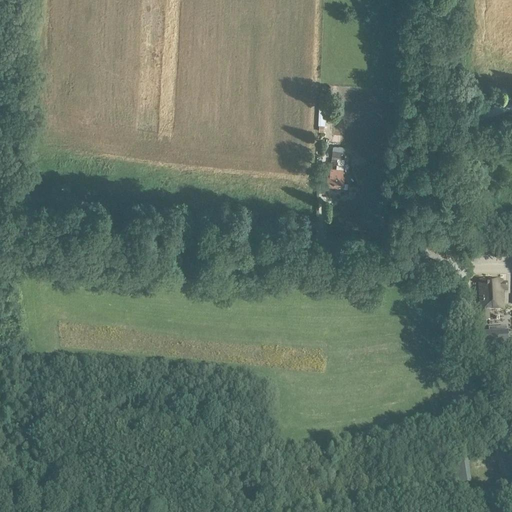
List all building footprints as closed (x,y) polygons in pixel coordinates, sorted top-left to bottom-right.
[(332,150),(331,160),(338,160),(344,161),(345,152),(344,152),(332,150)] [(330,167),(329,174),(342,176),(343,169),(330,167)] [(342,176),(329,174),(328,174),(326,187),(343,189),(344,176),(342,176)] [(502,281),(479,282),(481,322),(482,322),(487,321),(489,321),(489,311),(504,310),(504,292),(507,292),(507,284),(502,284),(502,281)] [(507,334),(506,334),(488,335),(481,335),(482,353),(508,352),(507,334)] [(454,460),(458,486),(471,484),(470,475),(466,476),(464,459),(454,460)]
